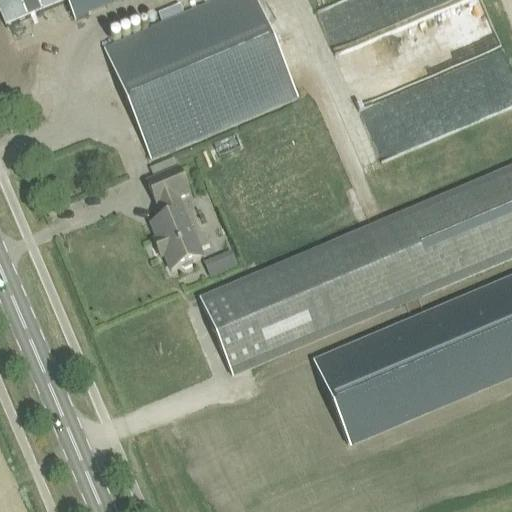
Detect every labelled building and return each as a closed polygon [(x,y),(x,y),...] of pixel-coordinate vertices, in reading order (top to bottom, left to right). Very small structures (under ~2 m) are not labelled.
[(63,0),(7,0),(0,3),(0,13),(6,28),(65,3),(63,0)] [(151,161),(169,153),(298,99),(255,0),(227,0),(105,52),(151,161)] [(338,52),(389,30),(383,17),(380,18),(374,6),(368,9),(364,0),(355,0),(322,15),(338,52)] [(385,158),(489,121),(483,103),(487,101),(480,80),(486,78),(480,62),(365,103),(385,158)] [(174,159),(150,170),(153,177),(177,167),(174,159)] [(171,272),(181,268),(184,271),(192,268),(193,263),(203,259),(178,200),(189,195),(179,171),(148,184),(158,208),(161,207),(167,220),(152,226),(158,241),(155,243),(161,258),(165,257),(171,272)] [(232,377),(511,257),(511,172),(201,304),(232,377)] [(232,252),(204,264),(210,279),(238,267),(232,252)] [(511,283),(315,367),(348,447),(511,378),(511,283)]
